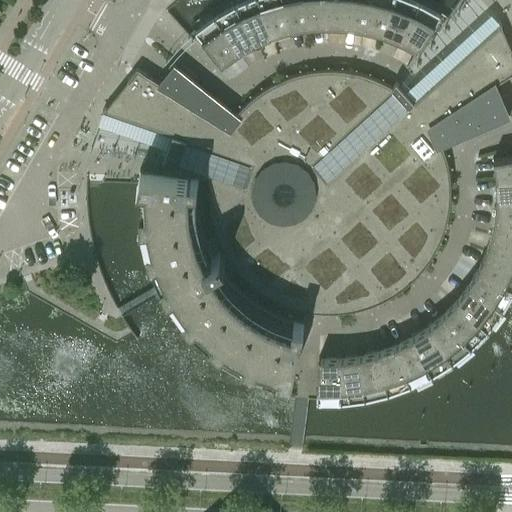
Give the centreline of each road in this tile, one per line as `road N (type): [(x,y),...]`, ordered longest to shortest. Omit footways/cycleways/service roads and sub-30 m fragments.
road 1 (unclassified): [(511,498),(0,473)]
road 2 (residential): [(301,380),(310,328),(392,315),(439,275),(464,216),(463,148),(511,131)]
road 3 (residential): [(0,240),(125,22)]
road 4 (unclassified): [(0,505),(128,511)]
